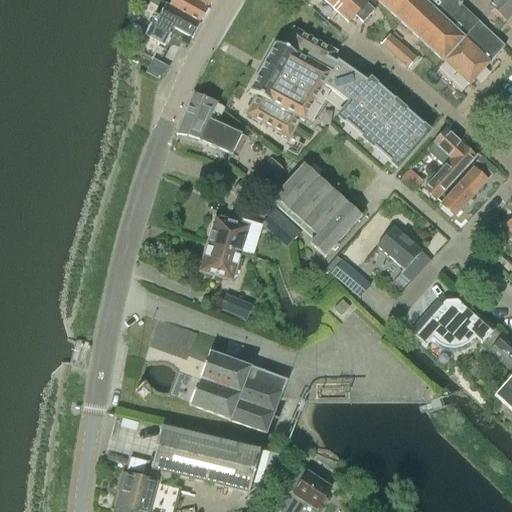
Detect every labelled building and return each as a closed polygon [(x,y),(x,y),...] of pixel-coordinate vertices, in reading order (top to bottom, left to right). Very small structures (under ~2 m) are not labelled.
[(165,5),(200,24),(209,9),(191,0),(172,0),(169,7),(165,5)] [(191,0),(209,9),(213,0),(191,0)] [(320,0),(347,24),(354,17),(361,24),(372,11),(365,5),(366,3),(363,0),(320,0)] [(375,0),(442,62),(468,86),(504,48),(451,0),(443,0),(439,4),(434,0),(375,0)] [(505,23),(511,15),(511,0),(493,0),(487,7),(505,23)] [(192,40),(200,24),(165,5),(158,19),(154,17),(151,21),(152,21),(144,36),(164,47),(173,30),(192,40)] [(256,97),(245,117),(288,140),(298,121),(302,123),(322,87),(331,92),(340,98),(347,105),(336,118),(343,124),(359,139),(360,139),(372,149),(372,150),(388,164),(389,164),(396,170),(428,133),(421,127),(422,127),(405,112),(392,101),(393,101),(391,99),(391,100),(378,88),(376,86),(376,87),(369,81),(367,83),(362,80),(334,63),(330,61),(335,53),(293,29),(282,48),(275,43),(248,92),(256,97)] [(388,36),(380,45),(407,69),(415,60),(409,55),(388,36)] [(193,93),(175,137),(178,138),(196,142),(207,147),(230,157),(240,136),(217,125),(224,109),(217,104),(216,103),(195,94),(193,93)] [(436,202),(458,177),(457,177),(474,158),(462,148),(465,145),(446,128),(433,144),(451,160),(447,163),(423,190),(436,202)] [(480,157),(473,165),(488,179),(495,170),(480,157)] [(307,244),(323,259),(360,218),(301,166),(272,198),(315,236),(307,244)] [(473,170),(441,206),(454,217),(486,181),(473,170)] [(240,183),(232,193),(245,204),(253,194),(240,183)] [(213,218),(205,245),(241,255),(249,228),(242,226),(243,222),(232,219),(231,223),(213,218)] [(511,237),(511,220),(503,230),(511,237)] [(401,274),(411,283),(429,262),(420,254),(420,253),(393,229),(377,247),(404,271),(401,274)] [(239,261),(241,255),(205,245),(197,273),(233,283),(236,273),(239,273),(242,262),(239,261)] [(493,260),(507,274),(511,268),(511,266),(506,260),(505,262),(501,258),(502,257),(499,254),(493,260)] [(330,275),(359,299),(370,286),(341,262),(330,275)] [(221,310),(237,317),(245,321),(251,309),(243,305),(226,298),(221,310)] [(438,304),(409,336),(424,349),(431,342),(436,347),(444,350),(452,351),(461,349),(468,345),(473,339),(511,374),(511,375),(493,397),(511,414),(511,347),(462,303),(459,306),(441,307),(438,304)] [(208,354),(187,407),(229,423),(265,436),(286,382),(250,368),(250,370),(208,354)] [(160,429),(150,470),(248,494),(258,453),(160,429)] [(298,469),(269,511),(300,511),(305,505),(315,511),(330,490),(298,469)] [(172,511),(178,490),(156,484),(123,475),(114,509),(117,510),(116,511),(172,511)]
